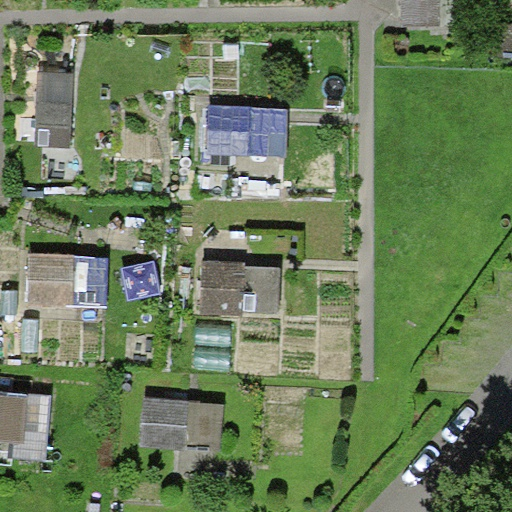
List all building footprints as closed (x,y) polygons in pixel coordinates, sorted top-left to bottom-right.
[(511,18),(498,18),(496,51),(511,52),(511,18)] [(71,68),(36,68),(35,140),(69,141),(71,68)] [(208,99),(206,149),(280,152),(282,102),(208,99)] [(103,252),(28,251),(27,300),(102,301),(103,252)] [(277,258),(201,257),(200,305),(276,306),(277,258)] [(0,385),(0,432),(24,433),(26,387),(0,385)] [(218,396),(142,395),(142,442),(217,443),(218,396)]
